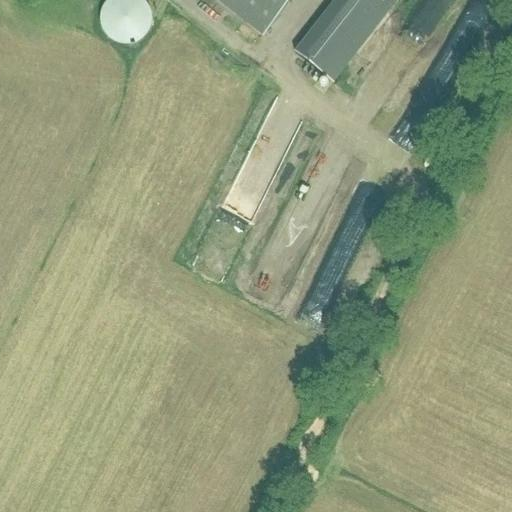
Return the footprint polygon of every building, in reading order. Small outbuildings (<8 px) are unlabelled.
[(115,0),(111,4),(106,10),(104,16),(103,23),(105,30),(108,36),(113,42),(119,45),(125,47),(132,48),(139,46),(145,42),(150,37),(154,31),(155,24),(155,17),(153,10),(149,4),(143,0),(115,0)] [(216,0),(263,37),(291,0),(216,0)] [(397,0),(336,0),(294,53),(332,83),(397,0)] [(486,0),(476,0),(464,26),(487,37),(502,8),(486,0)] [(331,134),(289,227),(317,240),(353,159),(340,153),(346,140),(331,134)] [(368,245),(375,233),(364,227),(357,239),(368,245)]
